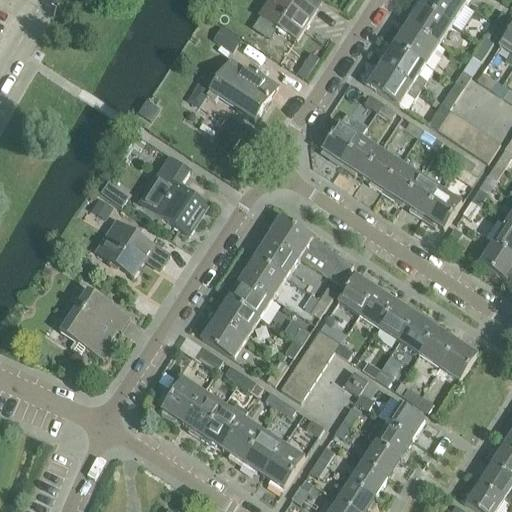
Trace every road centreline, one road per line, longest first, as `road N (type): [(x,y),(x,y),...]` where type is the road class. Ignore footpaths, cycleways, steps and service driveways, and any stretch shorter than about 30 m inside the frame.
road 1 (residential): [(104,427),(244,205),(281,176)]
road 2 (residential): [(281,176),(511,325)]
road 3 (residential): [(281,176),(285,152),(377,0)]
road 4 (residential): [(234,511),(104,427)]
